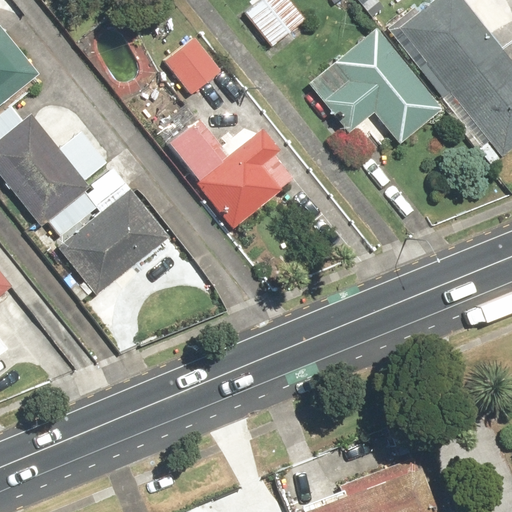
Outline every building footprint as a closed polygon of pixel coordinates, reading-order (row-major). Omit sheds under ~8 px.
[(302,20),(285,0),(258,0),(241,15),(270,48),(302,20)] [(511,64),(462,0),(434,0),(397,29),(498,160),(511,149),(511,64)] [(368,32),(304,91),(346,136),(367,116),(396,147),(438,108),(368,32)] [(0,102),(34,74),(0,34),(0,102)] [(194,40),(162,62),(187,96),(218,73),(194,40)] [(56,238),(93,209),(82,195),(89,190),(82,181),(110,160),(66,104),(38,126),(28,113),(21,119),(9,105),(0,112),(0,180),(38,229),(45,224),(56,238)] [(224,154),(198,119),(163,146),(227,231),(280,191),(270,176),(281,168),(272,156),(277,152),(259,128),(224,154)] [(165,239),(125,190),(54,249),(94,298),(165,239)] [(0,354),(2,353),(0,349),(0,296),(8,290),(0,279),(0,354)] [(290,507),(292,511),(425,511),(406,462),(290,507)]
